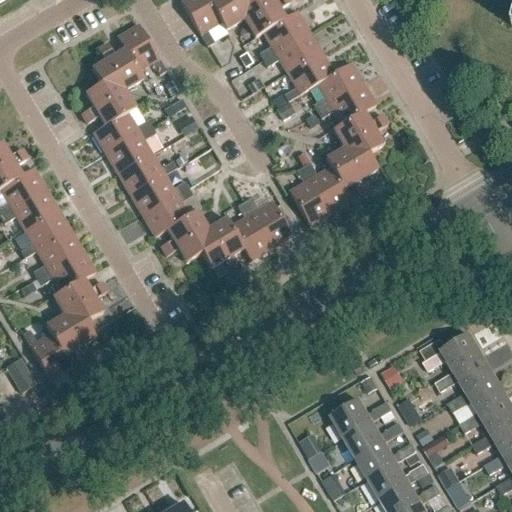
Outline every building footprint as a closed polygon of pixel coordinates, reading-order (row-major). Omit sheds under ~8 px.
[(221,26),(208,3),(206,0),(186,0),(179,4),(207,51),(214,46),(207,34),(220,26),(221,26)] [(213,0),(208,3),(221,26),(226,34),(244,23),(254,41),(262,36),(287,21),(281,12),(290,6),(286,0),(278,0),(273,3),(270,0),(213,0)] [(321,57),(309,36),(296,16),(287,21),(262,36),(270,50),(258,57),(267,71),(279,64),(287,78),(321,57)] [(124,54),(137,76),(138,75),(152,67),(159,79),(166,75),(138,29),(117,42),(124,54)] [(143,83),(138,75),(137,76),(124,54),(114,59),(107,47),(97,53),(105,65),(91,73),(100,88),(85,97),(93,111),(81,118),(87,127),(99,120),(104,130),(127,116),(135,112),(124,94),(143,83)] [(244,71),(251,67),(246,57),(239,61),(244,71)] [(333,77),(321,57),(287,78),(295,92),(283,99),(287,106),(317,89),(334,78),(333,77)] [(317,116),(363,88),(351,68),(350,67),(333,77),(334,78),(317,89),(325,102),(312,109),(317,116)] [(259,83),(249,89),(253,96),(263,90),(259,83)] [(375,108),(363,88),(317,116),(321,123),(333,116),(341,129),(363,115),(364,116),(376,109),(375,108)] [(276,111),(286,106),(282,98),(272,104),(276,111)] [(175,116),(185,110),(181,103),(171,109),(175,116)] [(289,107),(276,114),(282,124),(295,117),(289,107)] [(364,116),(363,115),(341,129),(333,133),(344,152),(326,162),(331,170),(344,193),(354,187),(361,199),(371,193),(364,181),(377,173),(368,158),(383,149),(375,136),(387,129),(381,119),(369,126),(364,116)] [(127,116),(104,130),(92,137),(105,158),(151,131),(147,124),(135,131),(127,118),(127,116)] [(309,132),(319,127),(314,118),(304,123),(309,132)] [(184,141),(198,132),(191,120),(176,128),(184,141)] [(156,137),(151,131),(105,158),(118,179),(152,159),(144,145),(156,137)] [(0,193),(21,179),(15,170),(27,163),(22,153),(10,160),(2,147),(0,147),(0,193)] [(280,160),(289,154),(285,147),(276,153),(280,160)] [(205,173),(217,166),(210,154),(198,161),(205,173)] [(302,169),(309,165),(304,157),(297,161),(302,169)] [(160,172),(152,159),(118,179),(130,200),(164,179),(176,172),(172,165),(160,172)] [(178,170),(187,165),(183,159),(175,164),(178,170)] [(344,193),(331,170),(330,171),(317,179),(310,167),(303,171),(330,217),(351,205),(344,193)] [(330,217),(303,171),(296,175),(303,187),(289,196),(309,230),(330,217)] [(0,220),(46,193),(33,172),(21,179),(0,193),(0,194),(7,207),(0,211),(0,220)] [(172,193),(164,179),(130,200),(142,220),(188,192),(184,186),(172,193)] [(197,196),(207,190),(202,183),(192,189),(197,196)] [(240,202),(250,196),(243,184),(233,190),(240,202)] [(192,199),(188,192),(142,220),(155,241),(167,234),(188,220),(180,206),(192,199)] [(24,234),(58,214),(46,193),(0,220),(0,221),(4,228),(16,221),(24,234)] [(250,202),(244,206),(271,253),(292,240),(272,206),(258,214),(250,202)] [(271,253),(244,206),(237,210),(244,222),(230,231),(243,253),(250,265),(271,253)] [(24,262),(36,255),(71,235),(58,214),(24,234),(32,248),(20,255),(24,262)] [(230,231),(225,223),(207,234),(196,215),(188,220),(167,234),(172,243),(160,251),(166,260),(178,253),(186,266),(201,257),(210,273),(224,265),(231,277),(240,271),(233,259),(243,253),(230,231)] [(36,283),(83,255),(71,235),(36,255),(44,269),(32,276),(36,283)] [(61,297),(83,283),(95,276),(83,255),(36,283),(41,290),(53,282),(60,296),(61,297)] [(84,348),(97,340),(88,325),(103,316),(95,303),(107,296),(101,286),(89,293),(83,283),(61,297),(60,296),(52,300),(64,319),(45,330),(50,338),(63,360),(64,360),(74,354),(81,366),(91,360),(84,348)] [(32,286),(20,293),(25,301),(37,294),(32,286)] [(71,372),(64,360),(63,360),(50,338),(36,346),(29,334),(22,338),(50,385),(71,372)] [(482,360),(469,338),(439,356),(421,367),(426,376),(444,365),(451,377),(452,376),(453,377),(482,360)] [(465,397),(494,380),(482,360),(453,377),(452,376),(451,377),(433,387),(439,396),(457,386),(463,397),(464,397),(465,397)] [(18,364),(4,368),(10,389),(23,385),(18,364)] [(390,392),(403,385),(394,370),(381,377),(390,392)] [(477,418),(506,401),(494,380),(465,397),(464,397),(463,397),(446,408),(451,417),(468,406),(476,418),(477,417),(477,418)] [(368,398),(377,392),(370,381),(361,387),(368,398)] [(361,402),(368,398),(361,387),(354,391),(361,402)] [(489,439),(511,425),(511,411),(506,401),(477,418),(477,417),(476,418),(458,429),(463,438),(481,427),(488,439),(489,438),(489,439)] [(328,421),(341,443),(371,426),(390,415),(385,406),(366,417),(358,404),(328,421)] [(416,414),(404,420),(410,430),(421,423),(416,414)] [(502,459),(511,453),(511,425),(489,439),(489,438),(488,439),(470,449),(476,458),(493,448),(500,459),(501,459),(502,459)] [(378,438),(371,426),(341,443),(353,464),(382,447),(383,446),(402,435),(397,427),(378,438)] [(423,450),(434,443),(428,432),(416,439),(423,450)] [(391,459),(383,446),(382,447),(353,464),(366,484),(394,467),(395,468),(396,467),(414,456),(409,448),(391,459)] [(511,453),(502,459),(501,459),(500,459),(482,470),(488,479),(506,468),(511,479),(511,453)] [(434,472),(443,466),(437,455),(427,461),(434,472)] [(403,479),(396,467),(395,468),(394,467),(366,484),(378,505),(407,488),(408,488),(427,477),(422,468),(403,479)] [(511,480),(495,491),(500,500),(511,492),(511,480)] [(415,500),(408,488),(407,488),(378,505),(382,511),(413,511),(419,509),(420,508),(439,497),(434,489),(415,500)]
